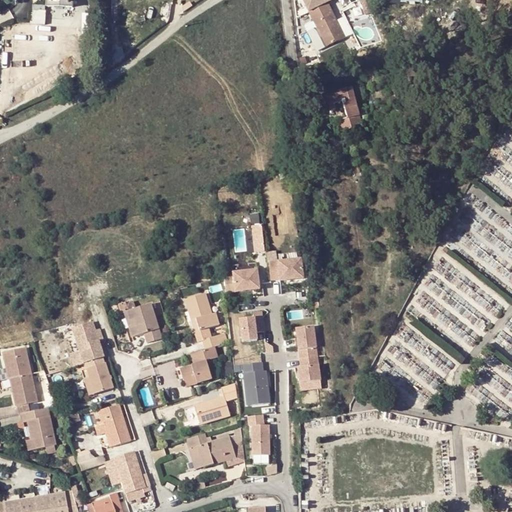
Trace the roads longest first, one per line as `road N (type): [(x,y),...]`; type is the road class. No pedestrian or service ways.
road 1 (residential): [(0,139),(90,91),(215,0)]
road 2 (residential): [(161,511),(101,316)]
road 3 (residential): [(171,511),(286,481),(289,511)]
